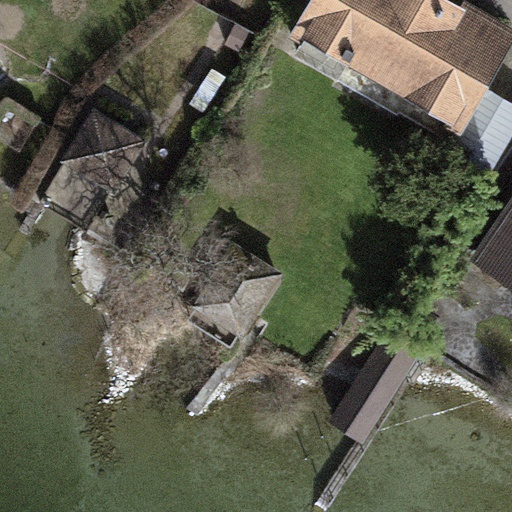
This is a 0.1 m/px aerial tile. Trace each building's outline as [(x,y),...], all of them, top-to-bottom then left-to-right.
[(507,28),(455,0),(316,0),(284,59),(444,145),(507,28)] [(147,134),(95,103),(64,157),(116,187),(147,134)] [(511,199),(469,260),(511,290),(511,199)] [(283,264),(235,237),(200,300),(248,327),(283,264)] [(411,358),(378,338),(324,423),(357,444),(411,358)]
